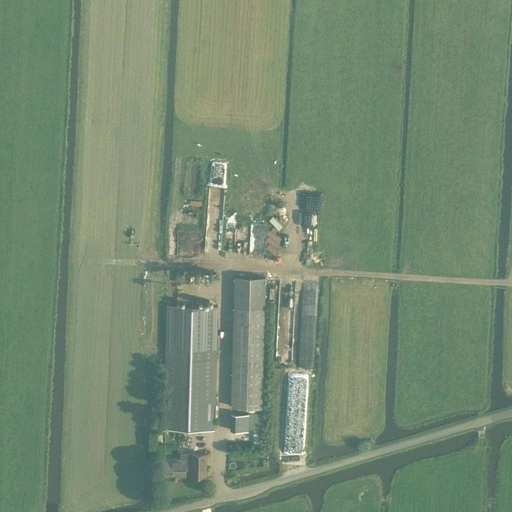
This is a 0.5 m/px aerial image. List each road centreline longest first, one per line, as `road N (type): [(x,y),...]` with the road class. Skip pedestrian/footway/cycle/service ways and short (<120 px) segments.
road 1 (track): [(90,261),(511,282)]
road 2 (unclassified): [(176,511),(511,413)]
